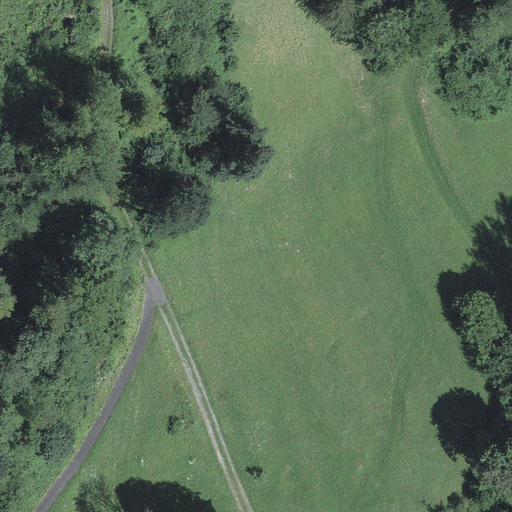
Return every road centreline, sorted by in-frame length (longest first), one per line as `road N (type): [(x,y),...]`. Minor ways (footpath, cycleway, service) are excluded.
road 1 (track): [(246,511),(149,282),(92,0)]
road 2 (track): [(159,305),(118,365),(44,511)]
